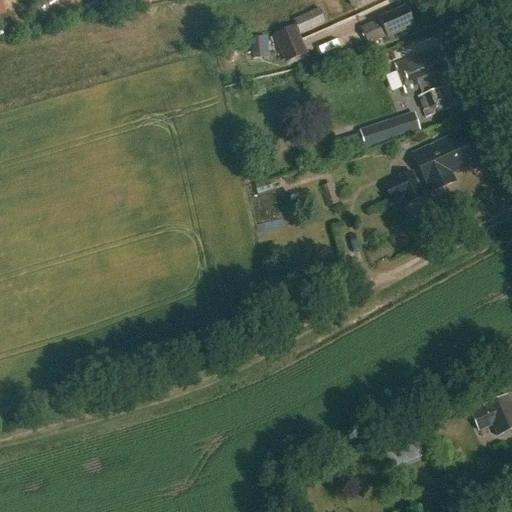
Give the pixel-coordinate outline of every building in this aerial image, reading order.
[(384,38),(413,25),(404,6),(359,27),(366,43),(383,35),(384,38)] [(326,23),(319,9),(294,20),(300,34),(326,23)] [(295,25),(272,36),(285,63),(307,53),(295,25)] [(266,38),(251,39),(252,61),(268,60),(266,38)] [(436,91),(434,86),(449,80),(438,51),(425,57),(426,60),(417,63),(416,60),(395,68),(404,92),(418,87),(422,96),(417,98),(425,118),(448,109),(440,89),(436,91)] [(405,116),(360,131),(365,149),(412,135),(405,116)] [(470,158),(459,133),(411,155),(429,194),(454,182),(450,174),(468,166),(465,161),(470,158)] [(413,172),(383,184),(394,210),(424,198),(413,172)] [(337,204),(330,184),(320,188),(326,208),(337,204)] [(511,404),(508,395),(469,413),(478,433),(491,428),(496,439),(511,432),(511,404)]
